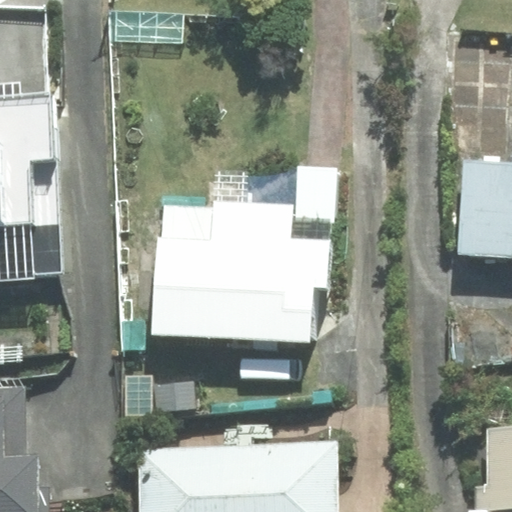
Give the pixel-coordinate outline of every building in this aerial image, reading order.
[(45,103),(0,105),(0,286),(58,283),(45,103)] [(511,173),(458,169),(451,257),(511,261),(511,173)] [(295,214),(203,211),(202,251),(147,249),(144,348),(285,353),(287,291),(326,292),(328,258),(294,257),(295,214)] [(28,511),(26,392),(0,392),(0,511),(28,511)] [(511,511),(511,440),(481,442),(478,511),(511,511)] [(327,511),(327,454),(129,456),(130,511),(327,511)]
